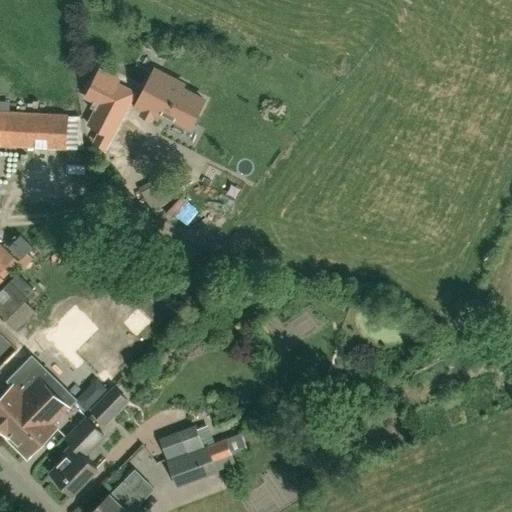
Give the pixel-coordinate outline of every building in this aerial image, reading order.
[(191,127),(205,100),(182,88),(184,85),(154,70),(135,107),(157,118),(161,112),(191,127)] [(117,83),(113,92),(93,82),(86,96),(99,103),(88,123),(112,135),(134,92),(117,83)] [(0,143),(67,147),(68,115),(10,112),(0,111),(0,143)] [(132,117),(106,153),(127,169),(153,133),(132,117)] [(21,259),(32,247),(20,235),(8,246),(21,259)] [(0,279),(19,261),(0,241),(0,279)] [(1,294),(19,313),(29,304),(27,301),(38,290),(22,274),(1,294)] [(169,287),(161,297),(171,305),(179,295),(169,287)] [(0,421),(18,404),(29,415),(11,433),(31,453),(57,426),(52,422),(76,399),(41,364),(18,388),(14,384),(0,397),(0,421)] [(104,424),(129,400),(114,385),(89,409),(104,424)] [(11,433),(29,415),(18,404),(0,421),(0,427),(6,433),(11,433)] [(51,472),(59,480),(56,483),(68,495),(71,492),(72,493),(98,468),(82,453),(101,434),(102,435),(103,434),(87,418),(67,439),(72,445),(60,457),(63,460),(51,472)] [(320,419),(299,424),(302,439),(324,435),(320,419)] [(167,460),(166,461),(176,486),(218,470),(214,459),(231,452),(225,437),(215,442),(204,446),(167,460)] [(130,511),(154,488),(135,469),(111,493),(110,493),(91,511),(130,511)] [(191,493),(208,488),(205,477),(187,483),(191,493)]
